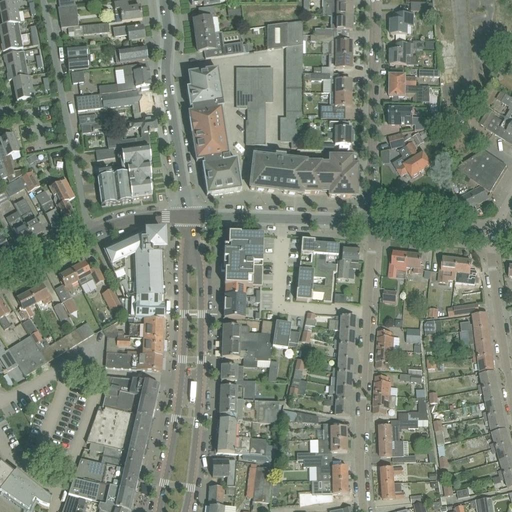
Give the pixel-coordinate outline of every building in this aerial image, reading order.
[(65,0),(58,1),(60,9),(75,7),(74,2),(71,0),(65,0)] [(322,0),(322,9),(326,9),(326,17),(336,18),(352,18),(353,18),(353,5),(340,4),(340,0),(322,0)] [(9,3),(0,4),(0,9),(1,16),(18,13),(16,2),(9,3)] [(128,9),(127,2),(114,4),(116,16),(121,16),(122,24),(142,21),(140,8),(128,9)] [(432,12),(432,4),(428,4),(411,3),(411,12),(422,12),(432,12)] [(229,18),(241,16),(240,5),(228,6),(229,18)] [(61,29),(78,27),(76,7),(60,9),(58,9),(61,29)] [(200,20),(194,21),(196,37),(213,35),(211,19),(215,19),(214,8),(204,9),(198,10),(201,10),(203,20),(200,20)] [(18,13),(1,16),(3,26),(19,24),(20,24),(18,13)] [(414,27),(414,15),(394,14),(394,15),(397,15),(397,21),(391,21),(391,35),(407,36),(408,27),(414,27)] [(315,30),(315,37),(334,37),(334,31),(348,31),(352,31),(352,25),(354,25),(355,18),(353,18),(352,18),(336,18),(336,26),(331,26),(331,30),(315,30)] [(303,23),(287,25),(267,27),(267,51),(287,49),(297,47),(297,48),(303,47),(303,43),(303,36),(303,23)] [(3,26),(0,26),(0,34),(1,34),(2,40),(21,36),(19,24),(3,26)] [(84,36),(109,34),(108,25),(83,27),(84,36)] [(127,27),(113,29),(114,38),(128,36),(129,42),(145,40),(143,27),(127,29),(127,27)] [(213,35),(196,37),(198,53),(204,52),(207,52),(208,60),(205,60),(205,61),(215,59),(244,55),(243,46),(242,44),(224,47),(224,49),(215,50),(213,35)] [(21,36),(2,40),(3,45),(2,45),(3,52),(13,51),(23,49),(21,36)] [(352,56),(352,43),(334,43),(334,37),(315,37),(310,36),(310,43),(331,43),(331,56),(336,56),(352,56)] [(391,51),(390,66),(396,66),(401,66),(404,66),(407,66),(413,66),(417,66),(417,57),(414,57),(414,45),(413,45),(408,45),(403,45),(396,45),(396,51),(392,51),(391,51)] [(86,47),(67,49),(67,50),(69,71),(69,72),(88,70),(86,47)] [(116,52),(115,52),(116,65),(133,63),(138,62),(148,61),(146,48),(138,49),(137,47),(134,48),(133,48),(131,48),(131,50),(116,52)] [(297,48),(287,49),(286,119),(291,119),(297,119),(297,113),(297,107),(297,102),(297,96),(297,90),(297,84),(297,78),(297,72),(297,66),(297,60),(297,54),(297,48)] [(14,55),(4,56),(5,63),(6,63),(7,69),(26,65),(24,53),(14,55)] [(321,69),(321,75),(333,75),(333,69),(335,69),(342,69),(352,69),(352,56),(336,56),(331,56),(329,56),(328,69),(321,69)] [(26,65),(7,69),(8,75),(7,75),(9,82),(13,81),(28,78),(26,65)] [(117,86),(99,88),(100,96),(102,96),(121,93),(135,91),(135,89),(137,89),(141,88),(141,91),(150,90),(150,87),(151,87),(149,70),(142,71),(139,72),(138,66),(123,68),(123,71),(123,72),(125,85),(117,86)] [(247,70),(236,69),(236,104),(247,104),(247,70)] [(272,70),(262,70),(262,104),(265,104),(273,104),(272,70)] [(223,109),(217,71),(194,74),(194,75),(188,75),(189,81),(190,89),(186,90),(190,110),(193,109),(194,114),(188,114),(190,123),(189,123),(191,137),(192,136),(192,139),(225,134),(221,110),(223,109)] [(83,73),(71,74),(72,85),(85,83),(83,73)] [(303,75),(303,78),(303,82),(311,82),(311,83),(321,83),(321,81),(323,81),(330,81),(330,94),(351,95),(351,81),(345,81),(341,81),(333,81),(333,75),(321,75),(313,75),(303,75)] [(416,87),(416,79),(406,78),(406,76),(390,76),(390,86),(416,87)] [(28,78),(13,81),(15,91),(32,88),(30,77),(28,78)] [(390,86),(390,97),(406,98),(406,95),(416,96),(416,103),(430,103),(430,93),(430,87),(416,87),(390,86)] [(32,88),(15,91),(17,102),(34,99),(32,88)] [(501,92),(496,99),(501,102),(501,103),(510,108),(508,110),(510,111),(506,118),(511,121),(511,99),(501,92)] [(77,99),(76,99),(77,101),(78,113),(96,110),(104,109),(104,110),(108,110),(125,107),(125,106),(132,106),(133,116),(134,116),(139,115),(140,115),(141,114),(155,113),(152,96),(138,97),(138,93),(134,94),(102,98),(102,96),(100,96),(77,99)] [(321,107),(320,120),(320,121),(332,121),(338,121),(339,108),(345,108),(351,108),(351,95),(330,94),(330,107),(321,107)] [(265,146),(265,104),(262,104),(254,104),(254,146),(265,146)] [(389,110),(389,112),(388,112),(388,120),(389,120),(389,126),(415,126),(415,132),(431,130),(430,120),(413,119),(413,110),(389,110)] [(485,117),(480,124),(486,128),(486,129),(496,136),(511,145),(511,121),(506,118),(504,121),(495,115),(496,115),(489,111),(485,116),(485,117)] [(280,119),(280,144),(291,144),(291,119),(286,119),(280,119)] [(113,143),(108,144),(109,150),(114,149),(114,150),(123,149),(131,148),(149,146),(147,135),(150,135),(150,133),(157,132),(156,120),(142,122),(128,123),(129,131),(140,130),(141,136),(142,136),(142,140),(130,142),(122,143),(121,138),(113,139),(113,143)] [(329,123),(329,129),(336,129),(335,145),(350,146),(350,143),(353,143),(354,135),(350,135),(350,131),(351,129),(349,129),(349,124),(340,123),(329,123)] [(0,159),(7,178),(14,176),(11,156),(19,153),(12,134),(0,138),(0,141),(3,149),(0,150),(0,159)] [(228,158),(225,134),(192,139),(196,163),(205,162),(205,166),(219,164),(229,162),(229,158),(228,158)] [(413,138),(418,147),(424,143),(418,134),(413,138)] [(399,136),(390,138),(393,150),(402,147),(405,146),(404,139),(402,135),(399,136)] [(409,136),(404,139),(405,146),(406,147),(422,173),(432,167),(427,158),(424,153),(419,156),(416,151),(418,150),(416,148),(411,139),(409,136)] [(412,179),(422,173),(406,147),(399,152),(403,158),(393,164),(401,177),(408,173),(412,179)] [(99,179),(97,180),(98,183),(101,207),(133,203),(132,201),(152,198),(150,181),(151,181),(151,176),(153,175),(151,175),(151,172),(151,169),(152,169),(152,168),(150,168),(149,164),(151,164),(150,156),(149,151),(146,152),(145,148),(121,151),(122,160),(124,168),(125,176),(111,178),(111,175),(110,172),(98,174),(98,177),(99,179)] [(108,150),(96,152),(96,153),(97,162),(115,160),(114,150),(114,149),(109,150),(108,150)] [(277,193),(281,157),(276,156),(276,153),(254,150),(253,157),(250,183),(251,183),(250,190),(277,193)] [(499,180),(507,167),(484,152),(468,161),(499,180)] [(35,155),(27,159),(30,165),(38,161),(35,155)] [(297,195),(298,189),(301,163),(285,161),(285,157),(281,157),(277,193),(283,194),(297,195)] [(352,166),(352,158),(329,158),(329,165),(321,165),(320,194),(329,194),(329,198),(351,198),(351,190),(357,190),(357,167),(352,166)] [(224,195),(241,192),(236,161),(229,162),(219,164),(224,195)] [(491,194),(499,180),(468,161),(454,171),(482,188),(485,190),(491,194)] [(320,194),(321,165),(321,164),(306,164),(306,163),(301,163),(298,189),(297,195),(302,196),(302,194),(320,194)] [(207,197),(224,195),(219,164),(205,166),(202,167),(207,197)] [(31,193),(40,188),(32,172),(19,179),(20,180),(26,190),(27,193),(30,191),(31,193)] [(20,180),(4,189),(10,199),(26,190),(20,180)] [(50,188),(50,189),(54,197),(55,197),(58,195),(58,196),(56,197),(55,198),(54,202),(57,208),(64,222),(66,221),(70,218),(72,218),(74,216),(75,216),(67,202),(70,201),(75,199),(70,189),(64,191),(62,186),(61,184),(60,183),(53,187),(50,188)] [(464,212),(489,200),(485,190),(482,188),(458,200),(464,212)] [(55,228),(59,227),(58,225),(61,223),(56,214),(45,193),(36,198),(47,219),(51,228),(54,227),(55,228)] [(28,207),(18,213),(21,220),(25,226),(32,239),(43,233),(39,224),(36,219),(35,220),(28,207)] [(18,213),(6,219),(13,232),(15,237),(20,245),(32,239),(25,226),(21,220),(18,213)] [(105,252),(103,253),(114,276),(115,277),(120,290),(121,289),(123,288),(127,297),(128,300),(161,298),(164,298),(165,298),(165,296),(165,294),(165,285),(165,283),(164,283),(163,274),(163,271),(163,260),(163,257),(163,255),(161,255),(161,251),(162,250),(164,250),(165,250),(164,245),(164,239),(164,234),(164,232),(146,233),(146,235),(141,236),(141,235),(139,236),(133,239),(130,240),(122,244),(123,245),(123,244),(123,245),(122,246),(122,245),(121,245),(121,246),(118,247),(117,246),(115,247),(112,248),(110,249),(105,252)] [(222,265),(221,272),(225,272),(224,287),(225,287),(225,286),(245,287),(260,288),(262,288),(262,283),(262,280),(263,269),(262,269),(262,264),(262,263),(262,254),(263,237),(248,236),(240,236),(240,235),(229,235),(228,246),(224,246),(224,264),(224,265),(223,265),(222,265)] [(0,239),(0,256),(10,251),(3,238),(0,239)] [(299,271),(318,272),(320,245),(318,245),(317,245),(314,245),(314,242),(302,241),(301,255),(310,255),(312,256),(311,265),(302,264),(301,264),(300,263),(299,271)] [(320,245),(318,272),(334,274),(336,274),(337,268),(337,266),(336,266),(325,266),(326,257),(338,258),(339,246),(325,245),(320,245)] [(343,248),(342,258),(342,263),(339,263),(337,280),(348,281),(348,278),(349,269),(357,270),(358,269),(359,249),(343,248)] [(406,273),(408,255),(394,253),(393,263),(391,263),(389,278),(397,279),(398,273),(406,273)] [(408,255),(407,268),(414,269),(414,274),(422,275),(423,271),(423,267),(421,266),(422,256),(408,255)] [(455,282),(458,261),(444,259),(443,269),(440,269),(439,284),(448,284),(449,281),(455,282)] [(455,282),(464,283),(464,279),(472,280),(473,272),(471,272),(471,270),(471,268),(472,262),(458,261),(456,274),(455,282)] [(72,270),(78,282),(85,295),(85,294),(96,288),(96,289),(97,288),(95,286),(104,282),(97,269),(89,273),(84,264),(83,264),(72,270)] [(64,286),(55,291),(55,292),(56,292),(57,294),(57,295),(59,297),(58,297),(59,298),(60,300),(60,301),(61,301),(62,304),(63,304),(70,316),(78,312),(68,293),(73,290),(71,286),(78,282),(72,270),(71,270),(72,271),(60,277),(60,276),(59,277),(60,277),(59,277),(64,286)] [(299,270),(298,286),(312,287),(313,279),(325,280),(325,288),(332,288),(334,274),(318,272),(299,271),(299,270)] [(30,293),(36,305),(43,301),(45,305),(53,301),(49,294),(47,296),(42,287),(42,286),(41,287),(30,293)] [(225,297),(245,298),(245,297),(245,287),(225,286),(225,287),(225,296),(225,297)] [(296,300),(296,301),(311,303),(312,295),(312,294),(313,294),(321,294),(323,295),(324,295),(324,302),(323,303),(331,304),(332,288),(325,288),(312,287),(298,286),(297,288),(298,288),(297,289),(297,291),(296,300)] [(112,290),(102,295),(112,313),(121,308),(112,290)] [(396,304),(396,302),(397,293),(384,292),(383,301),(383,303),(396,304)] [(18,299),(17,299),(18,300),(17,300),(22,309),(20,310),(24,316),(31,313),(29,309),(36,305),(30,293),(29,293),(30,293),(18,299)] [(335,295),(334,304),(346,305),(346,296),(335,295)] [(224,302),(224,308),(245,308),(245,298),(225,297),(225,302),(224,302)] [(128,300),(119,300),(128,320),(134,320),(164,321),(164,307),(163,307),(161,307),(161,298),(128,300)] [(0,323),(4,331),(10,328),(4,318),(10,314),(2,301),(0,301),(0,323)] [(68,319),(60,305),(54,308),(61,323),(65,321),(72,334),(77,331),(69,318),(68,319)] [(478,305),(454,309),(455,316),(479,313),(478,305)] [(224,308),(224,313),(224,315),(224,319),(245,320),(245,308),(224,308)] [(430,310),(429,318),(438,319),(439,310),(430,310)] [(306,320),(305,326),(314,328),(316,322),(314,322),(315,316),(308,314),(306,320)] [(489,329),(487,315),(473,317),(474,326),(470,326),(470,323),(461,324),(462,332),(469,332),(489,329)] [(335,322),(335,332),(340,332),(354,333),(355,319),(341,318),(337,317),(337,322),(335,322)] [(30,320),(23,325),(31,337),(30,337),(40,353),(43,351),(38,344),(41,342),(43,342),(37,333),(37,332),(30,320)] [(130,331),(129,340),(163,341),(164,321),(134,320),(133,326),(133,327),(134,327),(133,331),(130,331)] [(426,337),(434,336),(442,335),(441,321),(427,323),(425,325),(425,331),(426,337)] [(262,322),(262,328),(274,330),(274,331),(275,324),(262,322)] [(273,345),(272,348),(284,349),(287,350),(288,348),(295,349),(297,349),(298,342),(300,335),(298,334),(290,333),(291,326),(276,323),(276,324),(275,324),(274,331),(274,337),(273,340),(273,345)] [(89,339),(94,335),(87,324),(82,328),(89,339)] [(118,332),(113,324),(102,332),(107,339),(124,340),(124,332),(118,332)] [(223,327),(222,343),(273,345),(273,340),(274,337),(261,335),(259,336),(249,335),(249,328),(233,327),(223,327)] [(83,342),(89,339),(82,328),(77,331),(83,342)] [(262,328),(261,335),(274,337),(274,331),(274,330),(262,328)] [(477,345),(491,343),(489,329),(469,332),(471,345),(477,345)] [(408,330),(407,344),(415,344),(421,344),(420,331),(408,330)] [(77,331),(72,334),(71,334),(78,346),(83,342),(77,331)] [(336,342),(335,346),(353,347),(354,333),(340,332),(340,333),(340,342),(336,342)] [(378,332),(377,351),(393,352),(399,352),(399,339),(394,339),(391,338),(391,333),(388,333),(378,332)] [(65,338),(72,349),(78,346),(71,334),(65,338)] [(30,337),(8,351),(18,367),(24,378),(25,378),(47,364),(40,353),(30,337)] [(65,338),(60,341),(67,352),(72,349),(65,338)] [(107,339),(106,355),(117,355),(118,348),(130,348),(130,347),(144,347),(144,354),(127,353),(127,356),(162,359),(163,341),(129,340),(123,340),(107,339)] [(60,341),(55,344),(62,355),(67,352),(60,341)] [(273,345),(222,343),(222,359),(244,360),(244,362),(257,363),(270,363),(272,348),(273,345)] [(474,359),(492,357),(491,343),(477,345),(478,353),(474,354),(474,359)] [(55,344),(50,347),(57,358),(62,355),(55,344)] [(353,361),(353,347),(335,346),(335,360),(338,360),(353,361)] [(46,350),(45,350),(52,361),(57,358),(50,347),(46,350)] [(43,351),(40,353),(47,364),(52,361),(45,350),(45,351),(43,351)] [(5,353),(0,355),(0,359),(8,373),(18,367),(8,351),(5,353)] [(392,365),(393,352),(377,351),(376,370),(389,370),(389,365),(392,365)] [(106,355),(105,369),(122,370),(123,356),(117,355),(106,355)] [(123,356),(122,370),(162,373),(162,365),(162,359),(124,356),(123,356)] [(494,371),(492,357),(474,359),(475,364),(479,363),(481,373),(494,371)] [(334,370),(334,374),(352,375),(353,361),(338,360),(338,371),(334,370)] [(222,367),(221,383),(222,383),(222,382),(235,382),(243,383),(244,369),(257,370),(257,368),(257,363),(244,362),(243,368),(237,367),(222,367)] [(268,376),(267,383),(275,383),(276,380),(276,377),(278,364),(270,363),(269,368),(268,376)] [(295,371),(293,380),(300,381),(302,372),(303,372),(304,367),(296,365),(295,371)] [(479,391),(497,387),(495,373),(481,376),(483,385),(478,386),(479,391)] [(331,379),(331,388),(336,388),(337,388),(351,389),(352,375),(334,374),(333,379),(331,379)] [(411,375),(411,383),(417,384),(422,384),(422,383),(422,380),(422,378),(422,376),(411,375)] [(7,376),(2,379),(8,389),(13,386),(7,376)] [(156,402),(160,386),(138,381),(106,378),(104,390),(107,390),(107,391),(156,402)] [(391,397),(391,384),(388,384),(389,378),(376,378),(375,396),(391,397)] [(291,388),(289,394),(297,395),(299,390),(298,390),(300,381),(293,380),(291,388)] [(221,387),(220,401),(242,402),(254,403),(255,383),(243,383),(235,382),(234,388),(222,388),(222,387),(221,387)] [(500,401),(497,387),(479,391),(480,395),(484,394),(486,404),(500,401)] [(329,388),(329,398),(332,398),(332,402),(350,403),(351,389),(337,388),(336,388),(331,388),(329,388)] [(418,391),(417,391),(417,399),(426,399),(425,390),(418,391)] [(152,420),(156,402),(107,391),(102,408),(152,420)] [(430,405),(438,404),(437,394),(429,394),(430,405)] [(396,398),(391,397),(375,396),(373,415),(387,416),(387,410),(390,411),(390,410),(395,410),(396,398)] [(235,422),(242,423),(278,426),(279,403),(242,402),(220,401),(220,416),(219,420),(220,421),(235,423),(235,422)] [(488,413),(484,414),(485,418),(503,415),(500,401),(486,404),(488,412),(488,413)] [(349,417),(350,403),(332,402),(332,407),(336,407),(335,416),(349,417)] [(143,457),(152,420),(102,408),(99,408),(86,444),(90,445),(89,451),(101,453),(102,448),(104,448),(122,453),(123,452),(143,457)] [(296,414),(283,411),(281,419),(295,422),(295,423),(318,425),(318,418),(296,414)] [(419,413),(409,414),(409,415),(409,422),(418,422),(429,422),(428,413),(420,413),(419,413)] [(506,429),(503,415),(485,418),(486,422),(490,422),(492,432),(506,429)] [(235,423),(220,421),(219,420),(218,437),(251,440),(252,425),(242,423),(235,422),(235,423)] [(331,428),(331,426),(322,426),(323,441),(346,441),(346,428),(331,428)] [(380,443),(392,443),(400,442),(399,427),(379,428),(380,443)] [(496,444),(492,446),(493,450),(510,445),(506,431),(496,434),(493,435),(496,444)] [(217,454),(227,455),(243,456),(242,460),(258,463),(270,463),(271,448),(266,447),(267,442),(251,440),(218,437),(217,454)] [(303,454),(303,461),(303,462),(319,462),(319,456),(332,455),(332,454),(336,454),(346,454),(346,441),(323,441),(318,441),(318,454),(310,454),(303,454)] [(392,443),(380,443),(381,459),(391,458),(393,458),(404,458),(404,457),(404,443),(404,442),(400,442),(400,443),(392,443)] [(511,458),(511,451),(510,445),(493,450),(494,454),(498,453),(501,462),(511,458)] [(444,447),(437,448),(439,459),(446,458),(444,447)] [(104,448),(101,465),(101,466),(101,465),(106,467),(106,466),(139,474),(143,457),(123,452),(122,453),(104,448)] [(501,476),(511,473),(511,458),(501,462),(503,470),(499,472),(501,476)] [(101,466),(101,465),(97,464),(81,460),(74,480),(135,493),(138,480),(136,480),(136,476),(139,477),(139,474),(106,466),(106,467),(101,465),(101,466)] [(216,462),(212,462),(212,478),(227,478),(227,488),(226,496),(234,496),(234,495),(235,489),(234,489),(236,462),(222,462),(216,462)] [(0,493),(14,476),(0,465),(0,464),(0,493)] [(319,468),(316,468),(316,482),(332,482),(347,481),(347,467),(337,468),(332,468),(323,468),(319,468)] [(252,499),(252,503),(269,505),(274,471),(261,469),(256,469),(256,470),(252,499)] [(382,486),(395,485),(394,476),(404,475),(404,469),(381,470),(382,486)] [(14,476),(0,493),(0,511),(33,511),(34,511),(35,508),(37,504),(39,506),(42,507),(44,508),(46,509),(49,510),(49,507),(51,501),(44,495),(40,492),(33,487),(16,473),(14,476)] [(511,488),(511,473),(501,476),(502,481),(506,479),(509,489),(511,488)] [(130,511),(135,493),(74,480),(71,487),(68,496),(81,500),(106,507),(125,511),(130,511)] [(317,496),(301,496),(302,506),(318,503),(333,503),(333,495),(348,495),(347,481),(332,482),(316,482),(317,496)] [(395,485),(382,486),(383,501),(393,500),(406,499),(405,494),(402,494),(395,495),(395,485)] [(223,506),(223,489),(210,488),(209,505),(223,506)] [(458,499),(470,497),(468,490),(457,492),(458,499)] [(125,511),(106,507),(81,500),(68,496),(62,511),(125,511)] [(492,499),(475,501),(476,507),(477,507),(477,509),(477,511),(489,511),(489,507),(493,506),(492,499)]
